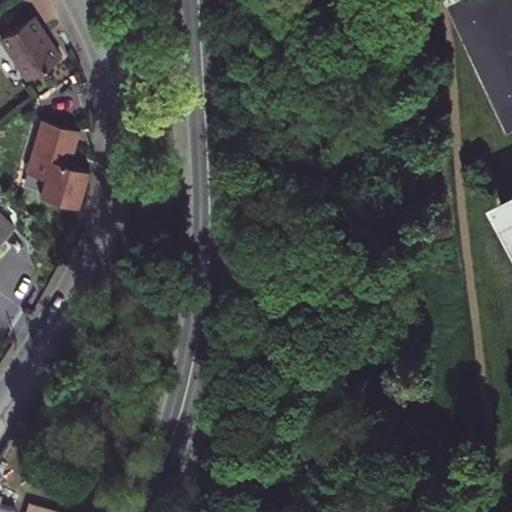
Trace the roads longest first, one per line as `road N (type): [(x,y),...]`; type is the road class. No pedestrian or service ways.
road 1 (secondary): [(197,0),(208,262),(179,418),(143,511)]
road 2 (residential): [(0,407),(103,237),(118,180),(119,87),(84,0)]
